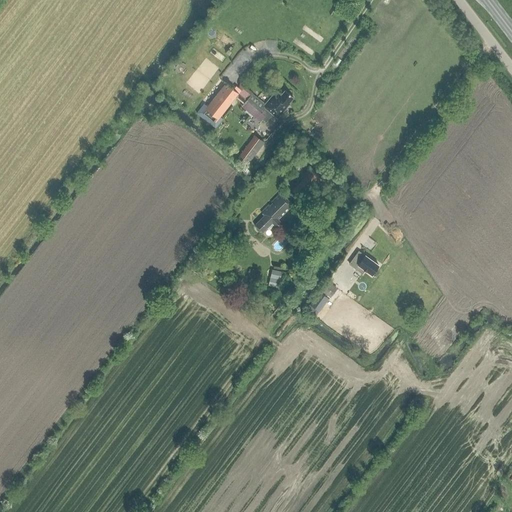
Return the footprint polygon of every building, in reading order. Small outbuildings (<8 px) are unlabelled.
[(214,111),(209,118),(215,122),(235,97),(238,93),(226,83),(208,106),(214,111)] [(238,93),(235,97),(243,104),(251,95),(243,88),(238,93)] [(265,105),(252,94),(251,95),(243,104),(242,106),(260,122),(269,111),(277,118),(290,104),(289,103),(293,97),(285,91),(281,96),(276,92),(265,105)] [(251,135),(239,160),(249,164),(261,140),(251,135)] [(292,190),(298,197),(319,176),(312,169),(292,190)] [(261,213),(264,216),(255,225),(257,226),(256,228),(256,230),(258,231),(260,231),(262,231),(263,232),(267,228),(269,230),(274,225),(276,226),(280,222),(278,220),(292,205),(280,193),(261,213)] [(355,256),(361,260),(357,265),(372,275),(379,265),(365,255),(365,256),(358,251),(355,256)] [(280,288),(282,280),(279,280),(270,278),(268,286),(280,288)] [(327,281),(320,291),(330,298),(337,288),(327,281)] [(319,312),(328,299),(319,292),(309,305),(319,312)]
